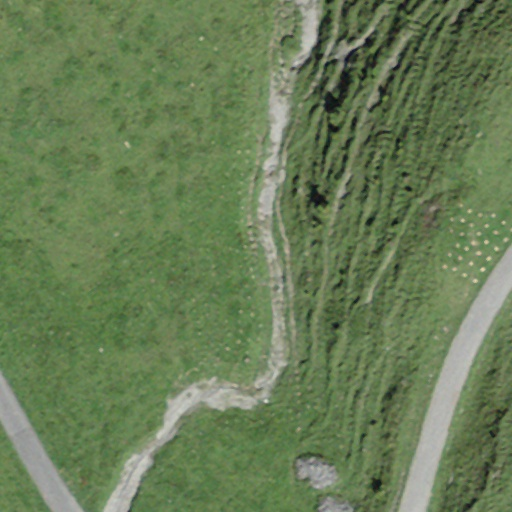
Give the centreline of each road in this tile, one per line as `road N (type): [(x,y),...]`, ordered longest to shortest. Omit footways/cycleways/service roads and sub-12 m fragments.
road 1 (track): [(408,511),(463,336),(511,257)]
road 2 (track): [(0,398),(70,511)]
